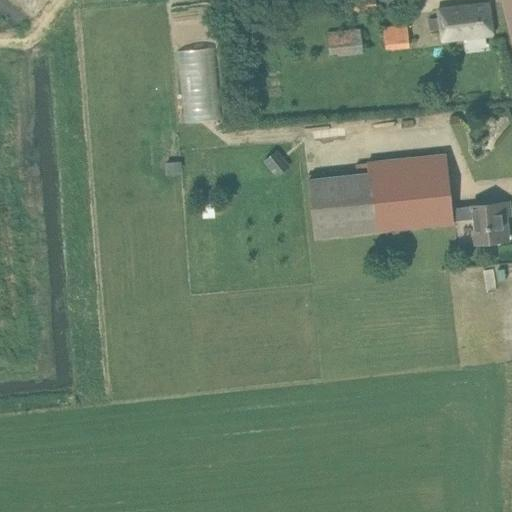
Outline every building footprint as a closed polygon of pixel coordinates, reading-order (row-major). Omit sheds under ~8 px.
[(375,0),(353,0),(354,11),(376,10),(375,0)] [(428,21),(430,32),(440,30),(442,42),(493,34),(489,4),(438,11),(439,20),(428,21)] [(384,28),(385,48),(409,46),(407,26),(384,28)] [(327,34),(329,53),(363,50),(361,30),(327,34)] [(178,47),(181,120),(218,119),(215,46),(178,47)] [(277,151),(265,161),(275,173),(278,176),(290,166),(277,151)] [(367,172),(308,179),(315,237),(454,222),(454,221),(473,219),(476,244),(508,240),(505,215),(510,215),(508,201),(452,208),(446,155),(367,163),(367,164),(367,172)]
